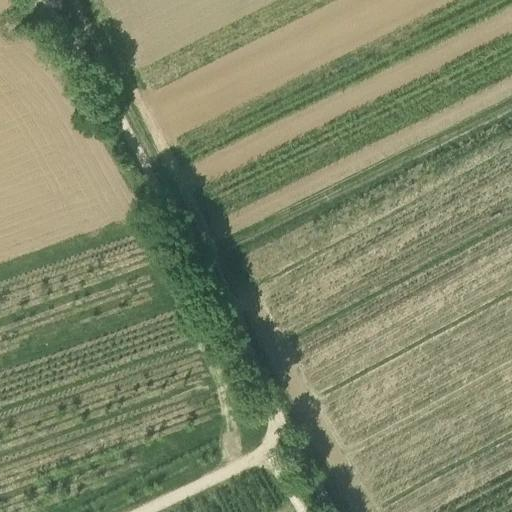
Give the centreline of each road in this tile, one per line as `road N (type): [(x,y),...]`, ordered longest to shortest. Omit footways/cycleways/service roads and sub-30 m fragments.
road 1 (residential): [(332,511),(113,107),(44,0)]
road 2 (track): [(146,511),(260,453),(278,418)]
